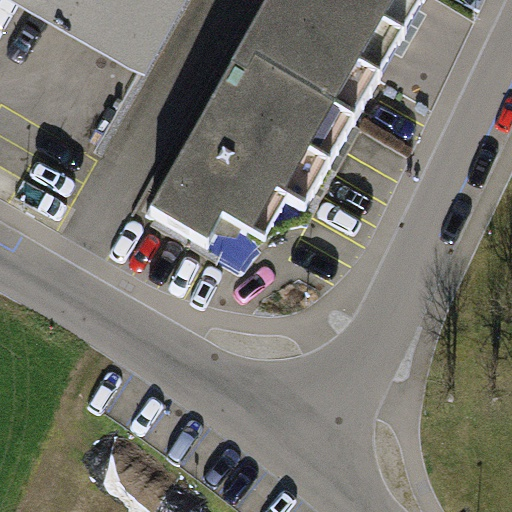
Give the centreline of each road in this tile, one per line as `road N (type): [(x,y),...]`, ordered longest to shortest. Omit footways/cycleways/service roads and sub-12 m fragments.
road 1 (residential): [(511,58),(385,328),(309,448)]
road 2 (residential): [(0,258),(309,448)]
